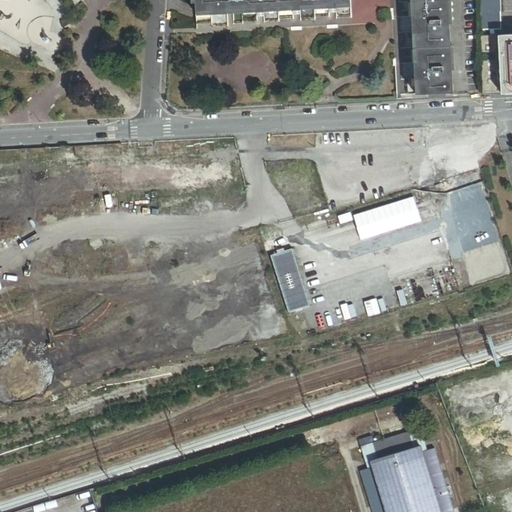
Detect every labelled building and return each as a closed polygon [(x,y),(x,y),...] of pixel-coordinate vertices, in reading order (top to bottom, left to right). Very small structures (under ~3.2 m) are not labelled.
[(351,3),(351,0),(197,0),(198,11),(213,10),(213,14),(229,13),(229,9),(234,9),(243,8),(258,8),(259,12),(266,11),(266,7),(279,6),(294,6),(294,10),(302,9),(302,5),(316,4),(329,4),(330,8),(337,7),(337,3),(351,3)] [(392,9),(391,0),(351,0),(351,3),(337,3),(337,7),(330,8),(329,4),(316,4),(302,5),(302,9),(294,10),(294,6),(279,6),(266,7),(266,11),(259,12),(258,8),(243,8),(234,9),(229,9),(229,13),(213,14),(213,10),(198,11),(198,15),(199,27),(199,33),(381,23),(381,10),(392,9)] [(391,0),(392,9),(397,94),(406,94),(416,93),(420,93),(419,79),(416,79),(415,79),(414,62),(415,62),(418,62),(418,56),(418,47),(417,33),(413,33),(412,16),(413,16),(416,16),(416,11),(415,2),(415,0),(391,0)] [(415,0),(415,2),(416,11),(416,16),(413,16),(412,16),(413,33),(417,33),(418,47),(418,56),(418,62),(415,62),(414,62),(415,79),(416,79),(419,79),(420,93),(454,91),(449,0),(415,0)] [(501,29),(500,0),(479,0),(481,35),(495,35),(494,29),(501,29)] [(500,92),(511,91),(511,34),(495,35),(481,35),(483,93),(500,92)]
